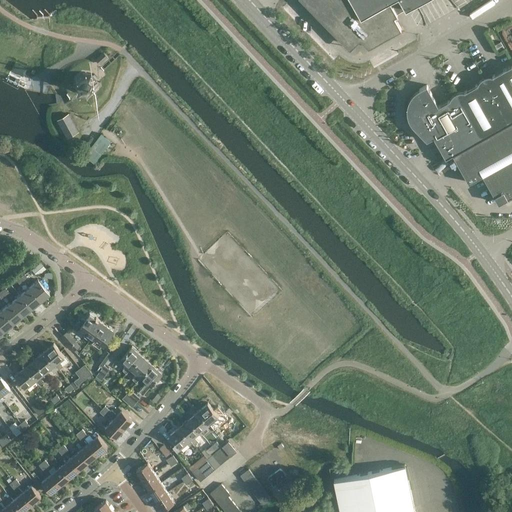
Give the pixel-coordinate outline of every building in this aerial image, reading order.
[(302,0),(340,38),(342,36),(350,44),(352,43),(353,44),(358,39),(357,38),(358,36),(369,47),(401,29),(394,16),(397,15),(397,14),(416,3),(413,0),(302,0)] [(498,52),(504,48),(500,41),(494,45),(498,52)] [(108,57),(103,52),(96,58),(101,64),(108,57)] [(21,75),(22,73),(27,64),(14,58),(8,69),(21,75)] [(482,77),(508,123),(511,120),(511,64),(491,76),(490,76),(488,76),(486,76),(484,76),(482,77)] [(95,88),(96,81),(90,75),(83,74),(77,79),(76,87),(81,93),(89,94),(95,88)] [(454,93),(480,139),(508,123),(482,77),(481,78),(479,79),(478,80),(477,82),(476,84),(462,91),(461,91),(459,91),(458,91),(457,92),(455,92),(454,93)] [(411,127),(420,135),(426,141),(433,137),(445,158),(452,154),(480,139),(454,93),(453,93),(452,94),(451,94),(450,96),(449,97),(448,98),(448,99),(437,106),(425,85),(417,89),(414,92),(411,95),(408,98),(407,102),(405,106),(405,111),(405,114),(406,118),(408,123),(411,127)] [(69,114),(57,120),(67,138),(79,131),(69,114)] [(468,183),(482,175),(498,203),(511,195),(511,120),(508,123),(480,139),(452,154),(468,183)] [(100,136),(85,155),(95,162),(110,142),(100,136)] [(32,269),(37,275),(45,268),(40,263),(32,269)] [(20,277),(25,282),(29,279),(24,273),(20,277)] [(28,287),(40,301),(49,293),(45,287),(51,282),(44,274),(28,287)] [(25,282),(20,277),(16,279),(18,282),(21,285),(25,282)] [(1,290),(6,296),(10,293),(6,287),(1,290)] [(19,294),(31,308),(40,301),(28,287),(19,294)] [(10,302),(22,315),(31,308),(19,294),(10,302)] [(1,309),(13,323),(22,315),(10,302),(1,309)] [(0,310),(0,326),(4,330),(13,323),(1,309),(0,310)] [(74,323),(87,332),(88,332),(92,335),(92,336),(103,321),(99,319),(90,313),(86,319),(84,318),(74,323)] [(103,321),(92,336),(89,340),(93,343),(96,339),(97,338),(100,341),(104,345),(105,344),(106,345),(110,339),(109,338),(115,330),(103,321)] [(62,336),(75,350),(80,346),(67,331),(62,336)] [(69,360),(54,343),(44,351),(59,369),(69,360)] [(132,345),(120,358),(127,364),(123,369),(126,372),(142,354),(132,345)] [(96,363),(102,367),(111,354),(106,349),(96,363)] [(44,351),(34,358),(46,372),(51,368),(54,373),(59,369),(44,351)] [(142,354),(126,372),(127,373),(131,368),(137,373),(133,378),(136,381),(152,363),(142,354)] [(34,358),(25,366),(36,380),(39,385),(44,381),(40,376),(46,372),(34,358)] [(152,363),(136,381),(137,382),(141,377),(147,382),(139,391),(143,394),(162,372),(152,363)] [(85,364),(80,368),(88,377),(93,373),(85,364)] [(104,365),(95,377),(101,382),(110,369),(104,365)] [(36,380),(25,366),(15,374),(26,388),(36,380)] [(80,368),(76,371),(80,376),(83,381),(88,377),(80,368)] [(1,377),(0,376),(0,394),(1,396),(10,388),(1,377)] [(74,381),(78,385),(83,381),(80,376),(74,381)] [(74,388),(71,384),(65,388),(68,393),(74,388)] [(130,389),(127,394),(136,402),(140,398),(130,389)] [(54,403),(60,399),(57,394),(51,399),(54,403)] [(136,402),(127,394),(123,398),(132,407),(136,402)] [(32,406),(39,415),(44,411),(40,407),(37,402),(32,406)] [(102,409),(125,429),(133,419),(122,409),(117,414),(112,410),(111,411),(105,405),(105,406),(101,402),(99,405),(103,408),(102,409)] [(198,410),(209,424),(219,416),(208,402),(198,410)] [(46,403),(40,407),(44,411),(49,407),(46,403)] [(109,423),(105,428),(116,438),(125,429),(102,409),(100,411),(107,418),(106,420),(109,423)] [(224,409),(220,413),(224,418),(229,414),(225,410),(224,409)] [(188,418),(200,432),(209,424),(198,410),(188,418)] [(179,426),(194,444),(198,441),(195,436),(200,432),(188,418),(179,426)] [(26,428),(30,425),(25,419),(21,423),(26,428)] [(26,428),(21,423),(17,426),(22,432),(26,428)] [(290,447),(294,449),(298,450),(303,449),(306,447),(309,443),(311,439),(311,434),(310,430),(307,426),(303,424),(299,423),(294,423),(290,425),(287,428),(285,432),(284,436),(284,440),(286,444),(290,447)] [(22,432),(17,426),(12,430),(16,435),(22,432)] [(173,447),(178,453),(182,449),(181,448),(187,443),(189,445),(192,443),(194,445),(194,444),(179,426),(169,434),(177,444),(173,447)] [(82,429),(79,431),(84,437),(87,435),(82,429)] [(84,437),(79,431),(76,434),(81,440),(84,437)] [(7,434),(3,437),(7,443),(11,440),(7,434)] [(318,455),(321,459),(325,462),(330,462),(335,462),(339,460),(342,456),(344,453),(344,448),(344,444),(342,440),(338,437),(335,435),(330,434),(325,435),(321,438),(318,441),(316,446),(316,451),(318,455)] [(89,443),(98,454),(108,446),(98,435),(89,443)] [(217,441),(211,445),(215,450),(220,446),(217,441)] [(231,455),(237,450),(229,441),(223,446),(231,455)] [(79,450),(89,462),(98,454),(89,443),(79,450)] [(66,453),(69,450),(64,444),(61,447),(66,453)] [(160,448),(166,456),(171,453),(164,445),(160,448)] [(211,445),(206,450),(209,454),(215,450),(211,445)] [(223,446),(218,450),(225,460),(230,455),(223,446)] [(66,453),(61,447),(57,449),(63,455),(66,453)] [(70,458),(80,470),(89,462),(79,450),(70,458)] [(218,450),(213,454),(220,464),(225,460),(218,450)] [(204,454),(190,467),(193,471),(196,468),(198,467),(201,464),(203,463),(208,458),(204,454)] [(208,458),(215,468),(220,464),(213,454),(208,458)] [(61,466),(70,477),(80,470),(70,458),(61,466)] [(203,463),(210,472),(215,468),(208,458),(203,463)] [(45,459),(42,462),(47,468),(50,466),(45,459)] [(42,462),(39,464),(44,471),(47,468),(42,462)] [(136,469),(143,480),(155,472),(148,462),(136,469)] [(198,467),(205,476),(210,472),(203,463),(201,464),(198,467)] [(340,511),(414,511),(404,465),(334,480),(340,511)] [(52,473),(61,485),(70,477),(61,466),(52,473)] [(205,476),(198,467),(196,468),(193,471),(200,480),(205,476)] [(283,477),(287,475),(281,468),(268,477),(274,484),(280,480),(283,477)] [(241,475),(244,479),(252,473),(249,469),(241,475)] [(143,480),(149,489),(161,482),(155,472),(143,480)] [(61,485),(52,473),(42,481),(52,493),(61,485)] [(244,479),(247,484),(255,477),(252,473),(244,479)] [(255,477),(247,484),(250,488),(259,482),(255,477)] [(16,478),(13,481),(18,487),(21,484),(16,478)] [(15,490),(18,487),(13,481),(10,483),(15,490)] [(149,489),(156,499),(168,491),(161,482),(149,489)] [(259,482),(250,488),(254,492),(262,486),(259,482)] [(210,493),(215,498),(226,489),(222,483),(210,493)] [(22,492),(32,504),(41,496),(32,484),(22,492)] [(254,492),(257,497),(265,490),(262,486),(254,492)] [(215,498),(219,503),(229,496),(230,494),(226,489),(215,498)] [(257,497),(260,501),(268,495),(265,490),(257,497)] [(168,491),(156,499),(163,510),(175,501),(168,491)] [(13,500),(23,511),(32,504),(22,492),(13,500)] [(268,495),(260,501),(263,505),(271,499),(268,495)] [(223,508),(232,500),(229,496),(219,503),(223,508)] [(4,508),(7,511),(22,511),(23,511),(13,500),(4,508)] [(95,507),(97,511),(109,511),(113,510),(106,500),(95,507)] [(226,511),(227,511),(236,505),(232,500),(223,508),(226,511)] [(172,511),(188,511),(187,509),(191,507),(188,502),(184,505),(172,511)]
